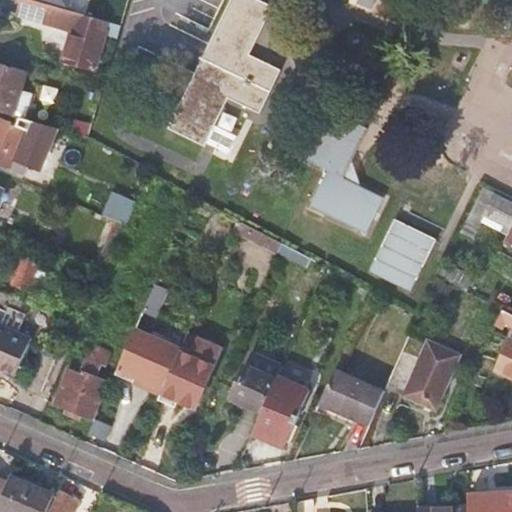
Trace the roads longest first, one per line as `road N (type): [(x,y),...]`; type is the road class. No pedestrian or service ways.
road 1 (residential): [(511,442),(178,506)]
road 2 (residential): [(178,506),(0,431)]
